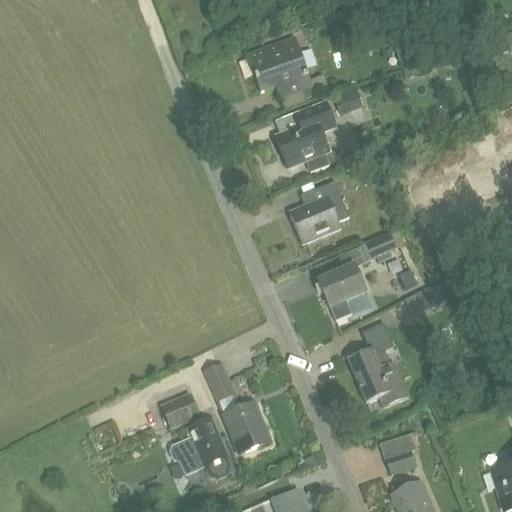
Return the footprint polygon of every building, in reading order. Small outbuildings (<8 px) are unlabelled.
[(246,59),(259,95),(277,89),(282,102),(312,91),(315,98),(327,93),(322,79),(309,84),(294,42),(246,59)] [(340,119),(363,109),(355,90),(332,99),(340,119)] [(276,141),(288,171),(326,156),(319,139),(336,132),(326,106),(295,118),(301,132),(276,141)] [(485,148),(490,162),(510,155),(505,142),(485,148)] [(442,162),(415,172),(431,216),(457,206),(463,222),(478,217),(462,174),(448,179),(442,162)] [(335,184),(320,190),(325,203),(290,216),(302,247),(342,232),(339,224),(349,220),(335,184)] [(477,226),(440,240),(450,265),(487,251),(477,226)] [(390,235),(360,249),(360,250),(367,264),(375,260),(378,266),(391,260),(389,254),(397,251),(390,235)] [(344,273),(317,284),(335,325),(351,318),(345,305),(364,296),(353,270),(367,264),(360,250),(339,259),(344,273)] [(404,293),(417,286),(411,272),(398,278),(404,293)] [(385,326),(362,336),(370,354),(349,364),(368,407),(381,401),(385,411),(410,400),(395,366),(391,367),(385,353),(395,349),(385,326)] [(223,367),(205,375),(219,406),(237,398),(223,367)] [(161,409),(171,433),(201,420),(191,396),(161,409)] [(256,406),(223,420),(239,458),(272,444),(256,406)] [(218,437),(216,432),(211,421),(192,429),(196,440),(194,441),(195,445),(179,453),(190,477),(204,471),(208,479),(217,483),(227,479),(231,470),(227,461),(229,460),(219,437),(218,437)] [(511,467),(493,474),(504,511),(511,511),(511,454),(510,456),(511,463),(511,467)] [(417,470),(411,455),(386,462),(391,479),(417,470)] [(391,490),(394,497),(405,493),(402,485),(391,490)] [(398,511),(433,511),(422,485),(393,498),(398,511)] [(307,511),(299,492),(272,503),(275,511),(307,511)]
